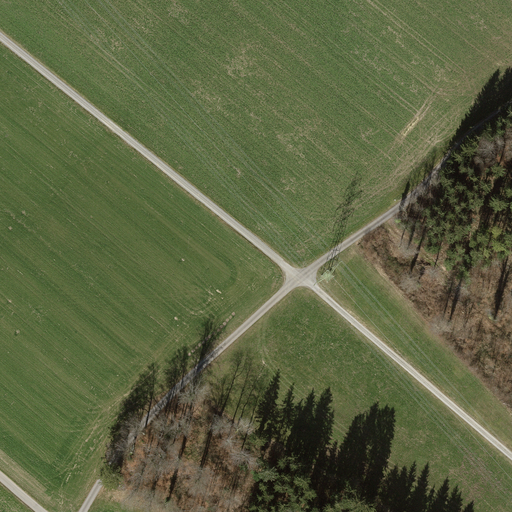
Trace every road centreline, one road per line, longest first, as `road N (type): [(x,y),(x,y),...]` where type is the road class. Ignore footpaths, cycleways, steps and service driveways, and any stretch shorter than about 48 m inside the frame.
road 1 (residential): [(511,105),(408,203),(299,278),(187,381),(122,449),(83,511)]
road 2 (track): [(0,36),(299,278)]
road 3 (track): [(511,456),(299,278)]
